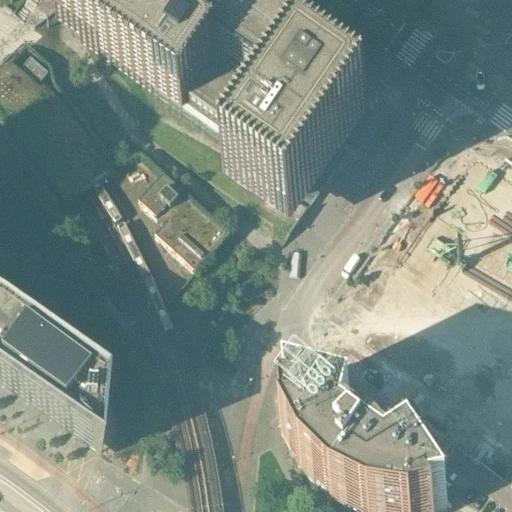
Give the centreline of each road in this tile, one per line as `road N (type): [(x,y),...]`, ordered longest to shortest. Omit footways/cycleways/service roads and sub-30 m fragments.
road 1 (residential): [(457,85),(282,330)]
road 2 (residential): [(511,501),(282,330)]
road 3 (secondary): [(341,0),(457,85)]
